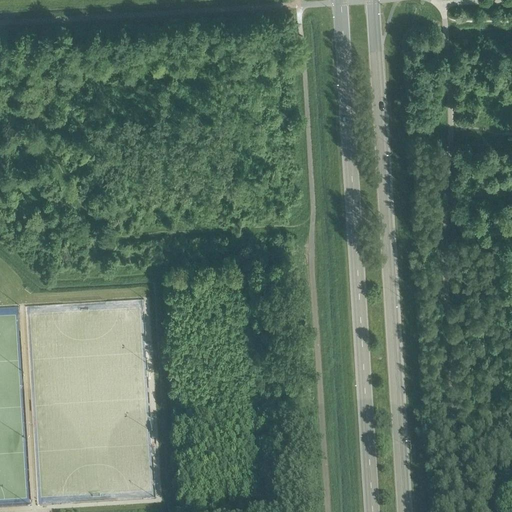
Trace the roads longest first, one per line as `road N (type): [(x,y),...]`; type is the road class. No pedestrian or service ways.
road 1 (secondary): [(338,0),(374,511)]
road 2 (secondary): [(404,511),(372,0)]
